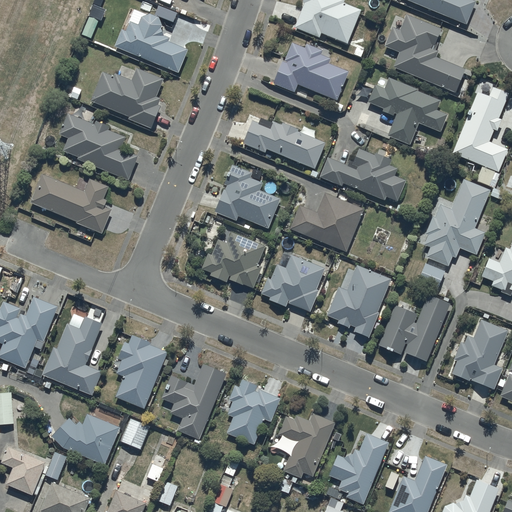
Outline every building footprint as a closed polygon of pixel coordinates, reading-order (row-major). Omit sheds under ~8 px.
[(304,1),(294,25),(320,36),(322,31),(347,43),(362,9),(343,0),(302,0),(304,1)] [(410,0),(466,23),(475,0),(410,0)] [(441,28),(406,12),(399,29),(393,26),(385,45),(399,51),(393,65),(455,91),(465,68),(435,55),(438,49),(433,47),(441,28)] [(90,15),(82,33),(91,37),(99,19),(90,15)] [(122,31),(115,48),(179,74),(188,51),(169,43),(170,40),(164,37),(161,30),(163,27),(159,19),(150,15),(142,19),(139,27),(130,23),(127,32),(122,31)] [(305,47),(292,41),(285,60),(281,59),(272,83),(295,92),(298,83),(336,98),(348,70),(327,62),(330,57),(320,53),(321,49),(307,42),(305,47)] [(103,74),(92,103),(130,118),(129,121),(152,130),(161,108),(159,107),(162,100),(157,98),(164,81),(137,70),(132,82),(116,75),(115,78),(103,74)] [(417,88),(389,76),(384,87),(375,83),(368,101),(383,107),(382,109),(393,114),(394,112),(396,113),(388,135),(410,143),(419,122),(440,130),(447,113),(436,108),(440,99),(417,90),(417,88)] [(468,111),(452,151),(482,164),(476,179),(493,187),(490,195),(502,200),(506,191),(496,187),(502,173),(498,171),(508,148),(489,140),(494,129),(497,130),(502,118),(499,117),(510,92),(492,84),(488,94),(478,90),(470,107),(469,106),(467,111),(468,111)] [(68,115),(60,136),(69,140),(63,152),(79,159),(78,161),(129,182),(139,158),(121,151),(126,139),(109,132),(110,129),(97,123),(95,126),(68,115)] [(265,151),(267,148),(314,168),(325,142),(296,130),(297,127),(284,122),(282,124),(273,120),(270,127),(252,120),(243,142),(265,151)] [(341,186),(343,181),(385,199),(386,196),(397,200),(406,179),(394,174),(397,167),(388,163),(391,158),(376,152),(375,154),(359,147),(353,160),(350,159),(347,164),(328,156),(320,176),(341,186)] [(223,188),(214,210),(237,219),(239,214),(268,227),(280,197),(259,188),(263,181),(250,176),(252,172),(233,164),(224,183),(228,184),(226,189),(223,188)] [(43,175),(31,205),(77,224),(77,225),(103,235),(112,212),(105,209),(108,202),(105,201),(110,188),(90,181),(85,193),(43,175)] [(489,188),(463,178),(451,208),(440,204),(435,216),(433,215),(426,232),(429,233),(424,244),(430,246),(426,255),(448,264),(452,255),(455,256),(460,246),(476,253),(485,230),(474,225),(489,188)] [(300,204),(290,227),(346,251),(364,208),(325,192),(317,211),(300,204)] [(265,244),(231,230),(226,242),(218,238),(211,253),(208,252),(202,267),(210,271),(209,274),(226,281),(228,277),(253,287),(262,265),(257,263),(265,244)] [(511,239),(509,248),(506,246),(499,261),(489,257),(481,275),(493,280),(492,284),(501,288),(501,290),(510,294),(511,289),(511,239)] [(325,267),(291,253),(285,267),(277,263),(270,278),(268,277),(261,292),(270,295),(269,298),(285,305),(287,301),(309,310),(318,289),(316,288),(325,267)] [(445,269),(425,261),(418,281),(437,288),(445,269)] [(391,277),(357,263),(346,289),(339,286),(327,314),(339,319),(337,322),(349,326),(350,323),(356,326),(354,330),(369,335),(378,311),(377,310),(391,277)] [(426,360),(449,302),(428,293),(416,321),(414,320),(417,313),(395,304),(378,342),(402,352),(405,343),(407,343),(404,351),(426,360)] [(0,341),(2,343),(0,348),(0,355),(25,367),(37,338),(43,341),(57,306),(33,296),(27,310),(4,300),(0,307),(0,341)] [(53,346),(42,373),(92,393),(102,370),(85,363),(102,322),(85,315),(80,327),(67,322),(57,347),(53,346)] [(507,329),(481,318),(473,336),(467,334),(464,342),(461,341),(454,359),(457,359),(452,371),(493,388),(502,366),(494,363),(507,329)] [(125,341),(118,357),(122,359),(117,372),(125,375),(116,395),(144,407),(168,351),(150,343),(151,340),(133,332),(128,342),(125,341)] [(511,360),(508,369),(510,370),(500,394),(511,398),(511,360)] [(170,374),(161,397),(174,402),(170,411),(183,416),(178,429),(200,438),(227,372),(203,362),(194,384),(170,374)] [(280,396),(259,388),(258,390),(255,389),(257,385),(242,379),(239,386),(234,384),(228,399),(233,401),(228,413),(233,415),(227,431),(255,442),(265,417),(271,420),(280,396)] [(11,392),(0,392),(0,423),(14,423),(14,411),(31,411),(30,395),(11,396),(11,392)] [(313,475),(335,421),(313,411),(310,419),(297,414),(295,418),(286,414),(278,433),(295,440),(283,469),(301,476),(303,471),(313,475)] [(68,416),(51,434),(63,446),(104,463),(119,426),(87,412),(82,423),(79,420),(76,423),(68,416)] [(131,416),(121,440),(139,448),(150,425),(131,416)] [(364,503),(388,441),(366,431),(359,449),(354,447),(353,452),(344,456),(338,453),(330,474),(342,479),(338,487),(347,491),(345,496),(364,503)] [(8,444),(1,461),(13,466),(6,482),(32,493),(42,471),(46,473),(45,474),(56,479),(67,456),(54,451),(48,465),(46,464),(47,461),(8,444)] [(427,511),(447,463),(425,454),(415,479),(403,474),(388,511),(427,511)] [(152,462),(147,475),(158,479),(163,466),(152,462)] [(488,511),(498,487),(476,477),(469,495),(465,494),(464,498),(455,502),(453,501),(444,505),(441,511),(488,511)] [(165,478),(157,499),(169,504),(178,484),(165,478)] [(52,480),(40,509),(46,511),(83,511),(90,496),(52,480)] [(226,506),(233,488),(219,483),(208,511),(220,511),(223,504),(226,506)] [(116,489),(105,511),(141,511),(146,502),(116,489)] [(511,511),(511,497),(511,500),(507,499),(502,511),(511,511)] [(345,511),(346,511),(327,503),(323,511),(345,511)]
